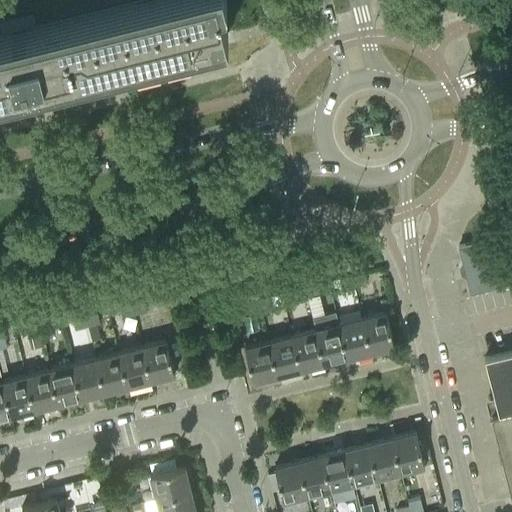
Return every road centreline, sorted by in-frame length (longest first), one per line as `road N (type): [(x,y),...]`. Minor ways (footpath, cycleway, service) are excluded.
road 1 (secondary): [(0,253),(226,197),(334,160)]
road 2 (residential): [(245,511),(221,408),(0,466)]
road 3 (secondary): [(324,113),(0,190)]
road 4 (residential): [(471,511),(428,337)]
road 5 (residential): [(428,337),(415,290),(403,166)]
